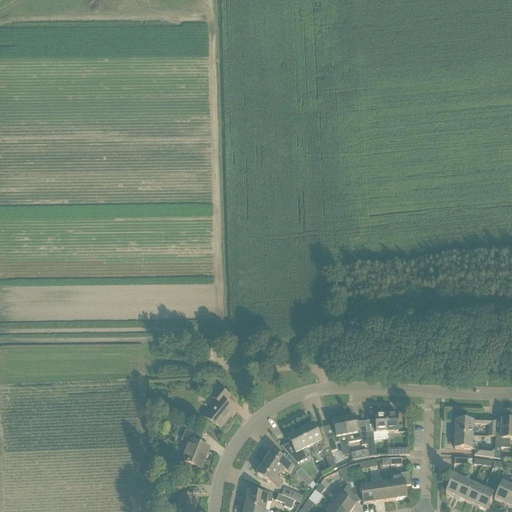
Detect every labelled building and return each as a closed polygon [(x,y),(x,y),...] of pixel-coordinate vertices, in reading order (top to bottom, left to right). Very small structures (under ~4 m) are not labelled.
[(203,417),(203,418),(211,424),(212,423),(221,429),(230,418),(232,419),(236,413),(224,404),(229,398),(222,392),(219,389),(211,399),(217,403),(211,411),(209,409),(203,417)] [(373,433),(367,434),(368,446),(369,459),(376,458),(375,454),(374,442),(387,441),(386,434),(387,434),(386,416),(375,417),(375,427),(375,433),(373,433)] [(387,434),(398,434),(397,416),(386,416),(387,434)] [(362,447),(368,446),(367,434),(357,435),(354,418),(344,420),(348,444),(361,442),(362,447)] [(348,444),(344,420),(332,422),(336,440),(339,439),(340,448),(348,446),(348,444)] [(182,421),(180,426),(188,429),(190,424),(182,421)] [(495,438),(495,435),(495,422),(464,421),(463,423),(455,422),(455,436),(472,437),(473,426),(488,427),(488,438),(495,438)] [(511,440),(511,422),(501,422),(501,435),(495,435),(495,438),(494,449),(509,449),(510,441),(511,440)] [(322,428),(315,432),(313,426),(300,432),(305,443),(308,449),(314,446),(318,454),(320,453),(320,454),(323,453),(328,465),(331,472),(336,470),(336,469),(337,469),(336,464),(335,465),(333,460),(331,453),(330,449),(327,441),(322,428)] [(182,462),(191,466),(200,469),(209,449),(200,445),(203,438),(186,431),(181,442),(189,445),(182,462)] [(303,452),(308,449),(305,443),(300,432),(287,439),(290,444),(282,448),(297,465),(307,460),(303,452)] [(474,457),(484,459),(494,460),(494,451),(477,449),(478,445),(472,445),(472,437),(455,436),(454,450),(475,451),(474,457)] [(334,452),(337,451),(333,439),(327,441),(330,449),(331,453),(334,452)] [(365,451),(359,452),(360,460),(367,459),(365,451)] [(264,464),(279,475),(282,470),(289,475),(293,468),(279,459),(271,454),(264,464)] [(368,462),(369,469),(377,467),(376,461),(368,462)] [(369,469),(368,462),(359,464),(360,471),(369,469)] [(257,475),(265,481),(279,490),(283,484),(276,480),(279,475),(264,464),(257,475)] [(293,468),(293,469),(296,475),(308,488),(309,487),(312,490),(315,485),(314,484),(301,470),(297,465),(293,468)] [(393,483),(395,501),(406,499),(405,487),(411,487),(409,477),(409,474),(400,475),(401,482),(394,483),(393,483)] [(349,476),(342,477),(346,485),(350,484),(349,476)] [(456,498),(464,481),(453,476),(445,494),(456,498)] [(465,503),(473,486),(464,481),(456,498),(465,503)] [(382,485),(385,503),(395,501),(393,483),(382,485)] [(504,505),(511,488),(511,487),(502,483),(494,501),(504,505)] [(363,506),(374,504),(372,486),(360,488),(354,489),(353,484),(350,484),(346,485),(349,491),(350,491),(357,503),(362,503),(363,506)] [(372,486),(374,504),(385,503),(382,485),(372,486)] [(319,486),(315,492),(320,496),(321,496),(325,490),(320,486),(319,486)] [(475,507),(483,490),(473,486),(465,503),(475,507)] [(485,511),(493,495),(483,490),(475,507),(485,511)] [(282,497),(295,502),(300,504),(303,498),(285,491),(282,497)] [(321,496),(320,496),(315,492),(308,501),(314,505),(318,500),(323,504),(326,500),(321,496)] [(245,508),(247,508),(266,511),(267,504),(271,504),(273,499),(248,494),(250,495),(247,508),(245,507),(245,508)] [(283,508),(285,508),(291,511),(295,502),(282,497),(279,496),(276,502),(284,506),(283,508)] [(193,511),(194,498),(184,497),(179,497),(178,511),(193,511)] [(341,511),(351,511),(354,508),(340,497),(333,506),(341,511)] [(308,511),(312,508),(314,505),(308,501),(302,510),(304,511),(308,511)]
